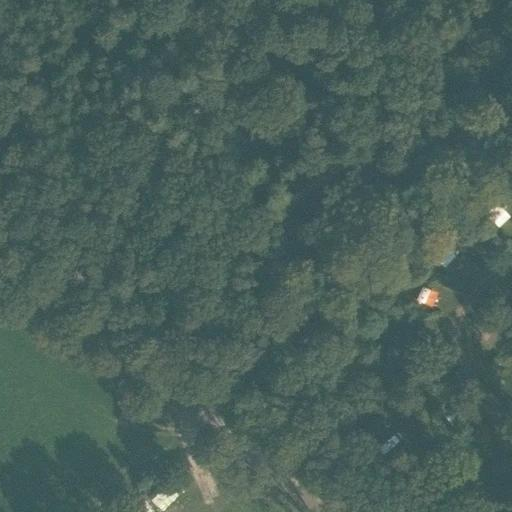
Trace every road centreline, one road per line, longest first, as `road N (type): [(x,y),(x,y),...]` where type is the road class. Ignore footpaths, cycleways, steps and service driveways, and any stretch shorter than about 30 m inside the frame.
road 1 (unclassified): [(193,417),(511,125)]
road 2 (unclassified): [(193,417),(0,276)]
road 3 (track): [(511,253),(475,280),(456,312),(463,364),(511,436)]
road 4 (unclassified): [(319,511),(193,417)]
